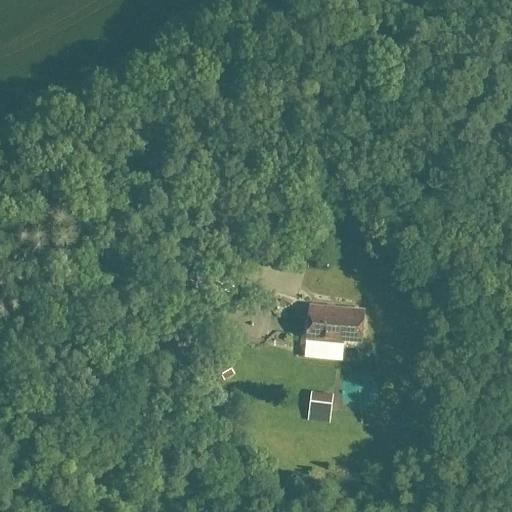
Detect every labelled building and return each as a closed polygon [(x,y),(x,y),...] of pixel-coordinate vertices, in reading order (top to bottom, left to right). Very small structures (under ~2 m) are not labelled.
[(241,212),(216,224),(229,252),(254,240),(241,212)] [(310,309),(307,340),(334,343),(334,340),(361,342),(364,313),(310,309)] [(150,326),(163,372),(195,363),(183,317),(150,326)] [(342,365),(344,347),(311,342),(308,361),(342,365)] [(355,418),(382,415),(379,391),(352,394),(355,418)] [(312,395),(308,422),(327,424),(330,406),(323,405),(324,397),(312,395)]
